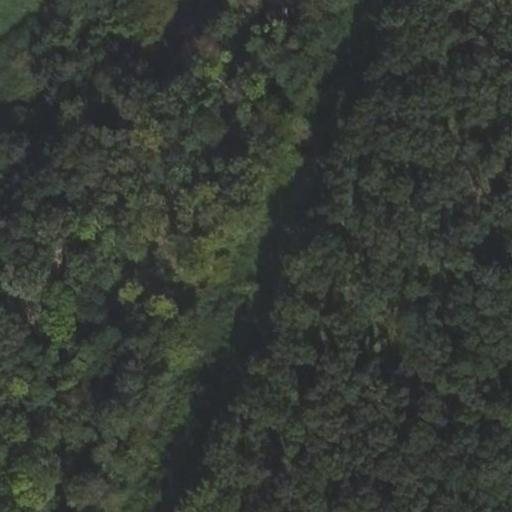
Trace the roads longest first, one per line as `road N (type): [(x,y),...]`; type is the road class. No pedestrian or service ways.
road 1 (track): [(207,0),(186,50),(57,201),(0,338)]
road 2 (track): [(149,45),(40,166),(0,246)]
